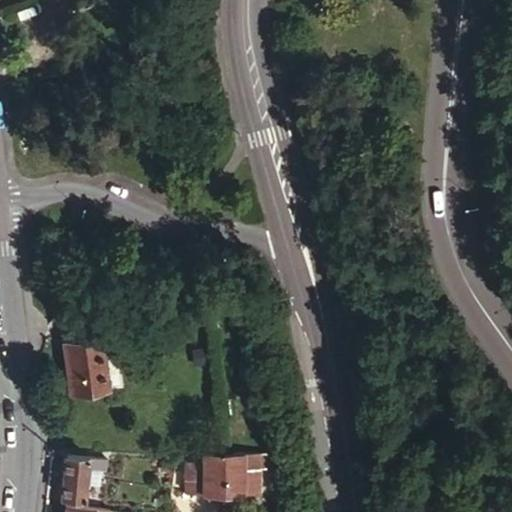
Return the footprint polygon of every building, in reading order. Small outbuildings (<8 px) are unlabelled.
[(34,118),(33,103),(21,104),(23,120),(34,118)] [(104,358),(101,340),(63,345),(69,397),(108,391),(106,376),(116,375),(114,357),(104,358)] [(260,454),(222,455),(223,473),(223,496),(260,495),(260,467),(267,467),(266,448),(259,448),(260,454)] [(223,473),(222,455),(217,454),(202,455),(202,466),(186,466),(187,497),(223,496),(223,473)] [(97,473),(98,461),(65,457),(59,500),(82,502),(85,469),(91,470),(90,473),(97,473)]
